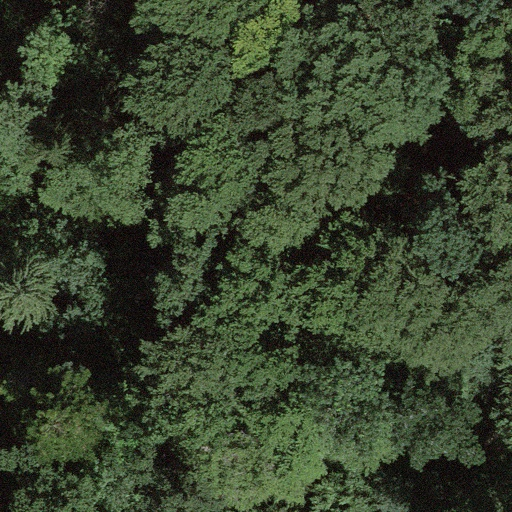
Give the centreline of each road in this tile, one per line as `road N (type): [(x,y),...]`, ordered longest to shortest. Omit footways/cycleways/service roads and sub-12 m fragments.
road 1 (track): [(195,420),(161,25),(150,0)]
road 2 (track): [(511,429),(249,467),(206,452),(195,420)]
